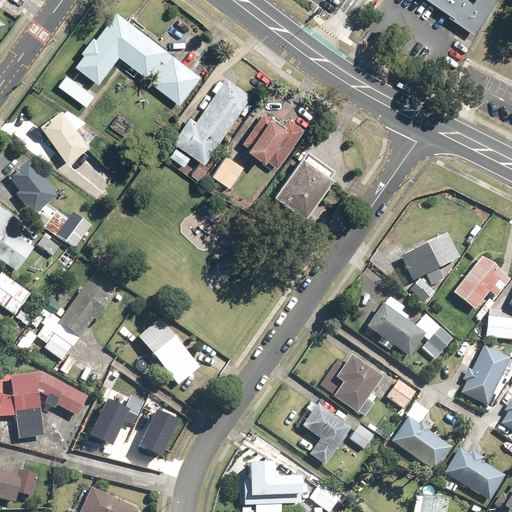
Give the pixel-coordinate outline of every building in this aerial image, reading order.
[(494,0),(409,0),(471,38),(494,0)] [(112,12),(73,65),(99,84),(118,57),(148,79),(168,52),(112,12)] [(172,59),(156,83),(182,100),(199,77),(172,59)] [(67,74),(58,86),(85,105),(94,93),(67,74)] [(173,140),(204,162),(251,97),(224,78),(195,119),(190,116),(173,140)] [(64,110),(40,126),(66,164),(90,149),(64,110)] [(133,126),(118,114),(109,126),(125,137),(133,126)] [(242,142),(276,168),(304,130),(287,118),(281,126),(264,114),(242,142)] [(229,188),(243,168),(223,155),(210,175),(229,188)] [(269,206),(300,227),(332,180),(301,159),(269,206)] [(33,214),(56,197),(30,161),(7,178),(33,214)] [(0,208),(0,263),(18,274),(34,249),(13,236),(22,222),(0,208)] [(72,213),(56,235),(74,249),(91,227),(72,213)] [(402,257),(414,279),(455,256),(444,235),(402,257)] [(58,248),(43,236),(37,245),(52,256),(58,248)] [(481,258),(454,293),(474,309),(487,292),(494,297),(509,279),(481,258)] [(3,272),(0,275),(0,306),(12,315),(30,293),(3,272)] [(422,280),(412,290),(422,300),(432,290),(422,280)] [(31,337),(44,347),(44,348),(63,362),(112,298),(89,281),(59,320),(49,313),(31,337)] [(383,304),(368,325),(411,356),(426,335),(383,304)] [(511,316),(489,314),(486,335),(511,338),(511,316)] [(163,323),(141,340),(177,386),(199,369),(163,323)] [(482,346),(461,389),(486,402),(508,359),(482,346)] [(333,398),(359,413),(381,374),(348,356),(336,377),(343,381),(333,398)] [(0,415),(14,415),(17,437),(44,434),(40,397),(76,416),(87,396),(44,374),(10,378),(11,388),(0,388),(0,415)] [(397,381),(387,394),(405,406),(414,394),(397,381)] [(107,399),(90,435),(111,444),(123,417),(133,422),(143,399),(130,393),(124,407),(107,399)] [(306,452),(323,464),(349,428),(315,403),(300,424),(317,437),(306,452)] [(511,404),(501,424),(511,430),(511,404)] [(153,407),(138,445),(162,454),(177,417),(153,407)] [(408,418),(392,442),(435,471),(451,447),(408,418)] [(374,436),(359,425),(349,438),(365,449),(374,436)] [(462,447),(446,472),(490,500),(506,475),(462,447)] [(248,460),(249,502),(296,501),(295,475),(272,476),(272,460),(248,460)] [(0,466),(0,500),(14,504),(17,492),(30,496),(36,476),(0,466)] [(90,485),(77,511),(135,511),(138,507),(90,485)] [(511,511),(511,487),(497,511),(511,511)] [(324,488),(314,501),(329,511),(338,498),(324,488)] [(421,511),(444,511),(447,501),(424,498),(421,511)]
